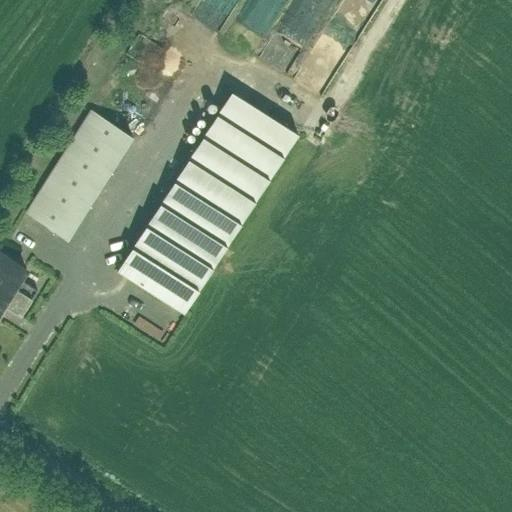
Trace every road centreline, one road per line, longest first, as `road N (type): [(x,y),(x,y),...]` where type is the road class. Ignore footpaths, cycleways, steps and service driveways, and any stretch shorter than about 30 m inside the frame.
road 1 (unknown): [(0,375),(233,22)]
road 2 (tertiary): [(115,511),(0,437)]
